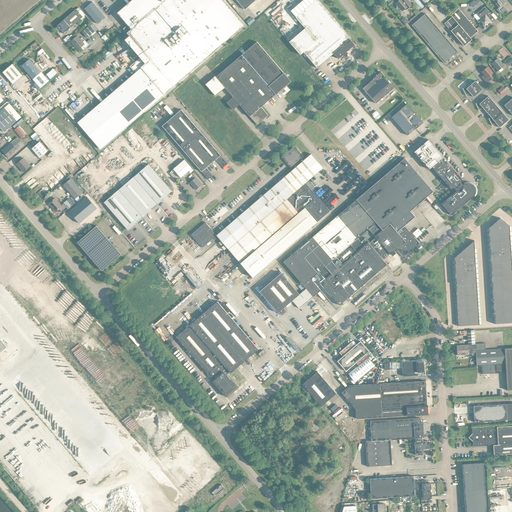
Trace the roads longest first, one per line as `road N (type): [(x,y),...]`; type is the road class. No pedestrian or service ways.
road 1 (unclassified): [(96,291),(382,45)]
road 2 (unclassified): [(450,511),(439,329),(404,273)]
road 3 (unclassified): [(218,433),(404,273)]
road 4 (unknown): [(229,296),(340,199),(333,175),(292,122)]
road 5 (unclassified): [(96,291),(218,433)]
road 6 (unknown): [(0,359),(24,341),(99,439)]
road 7 (unclassified): [(0,179),(96,291)]
road 8 (unclassified): [(404,273),(505,185)]
road 9 (unclassified): [(426,94),(505,185)]
